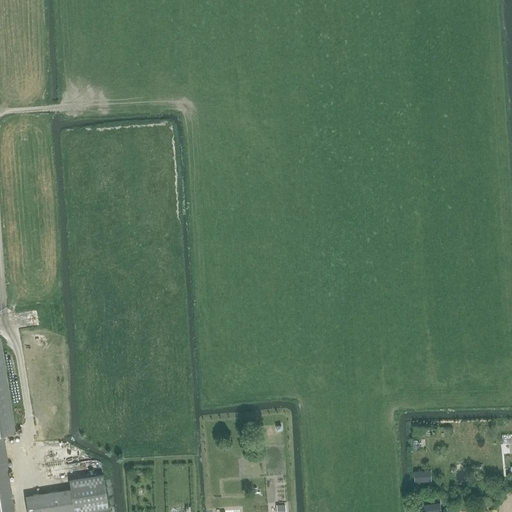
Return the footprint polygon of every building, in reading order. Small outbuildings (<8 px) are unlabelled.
[(0,511),(14,511),(6,461),(2,435),(16,433),(0,337),(0,336),(0,511)] [(424,470),(415,471),(415,481),(423,481),(422,475),(425,475),(424,470)] [(109,511),(103,474),(69,480),(71,488),(25,496),(27,511),(109,511)] [(278,499),(278,509),(287,508),(287,498),(278,499)] [(229,499),(229,511),(241,511),(241,499),(229,499)]
